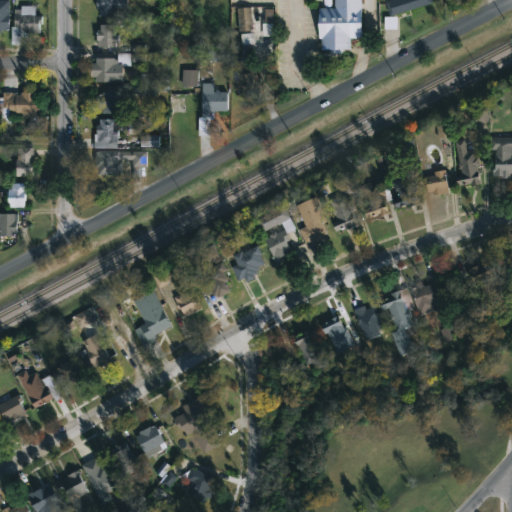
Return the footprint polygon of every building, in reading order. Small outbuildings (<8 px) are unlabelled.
[(0,29),(0,0),(8,0),(7,29),(0,29)] [(116,0),(116,2),(114,2),(114,7),(116,7),(116,16),(98,15),(98,9),(95,9),(95,0),(116,0)] [(330,0),(331,8),(334,8),(334,0),(361,0),(361,38),(350,38),(350,49),(342,49),(342,53),(330,53),(330,50),(320,50),(320,39),(319,39),(319,8),(324,8),(322,0),(330,0)] [(431,0),(432,1),(389,15),(385,0),(431,0)] [(34,6),(34,15),(41,15),(41,24),(38,24),(38,33),(26,33),(26,30),(20,30),(19,41),(10,41),(10,27),(13,27),(13,9),(20,9),(20,5),(34,6)] [(252,29),(237,30),(235,7),(250,6),(252,29)] [(114,24),(114,34),(118,34),(117,43),(114,43),(114,47),(97,47),(96,30),(99,30),(99,24),(114,24)] [(240,34),(241,44),(253,43),(252,33),(240,34)] [(130,58),(130,66),(121,65),(121,81),(94,80),(94,75),(89,75),(90,62),(94,62),(95,57),(111,57),(116,60),(116,52),(130,52),(130,58)] [(251,58),(251,61),(253,61),(256,78),(259,77),(261,91),(238,95),(235,80),(233,80),(232,73),(235,72),(233,62),(242,61),(241,55),(250,53),(251,58)] [(182,70),(181,86),(197,86),(197,70),(182,70)] [(213,83),(213,91),(227,92),(226,111),(213,111),(213,119),(209,119),(209,135),(197,135),(197,117),(200,117),(201,82),(213,83)] [(117,92),(116,114),(101,114),(101,109),(95,108),(95,95),(97,94),(101,94),(101,92),(117,92)] [(36,93),(37,115),(9,115),(9,124),(0,124),(0,97),(2,97),(2,93),(15,93),(15,95),(20,95),(20,93),(36,93)] [(140,121),(139,134),(128,134),(128,131),(117,130),(116,148),(93,148),(93,134),(95,134),(95,125),(98,125),(99,119),(129,119),(129,121),(140,121)] [(140,134),(140,146),(158,147),(159,134),(140,134)] [(511,173),(510,173),(510,178),(500,178),(500,175),(492,175),(493,166),(496,166),(496,157),(490,157),(490,136),(511,136),(511,173)] [(464,139),(466,152),(474,150),(481,184),(471,186),(471,183),(458,185),(456,178),(461,177),(454,141),(464,139)] [(32,154),(32,176),(15,176),(15,166),(13,166),(13,159),(16,159),(16,148),(32,148),(32,154)] [(146,151),(146,167),(140,167),(140,182),(132,182),(131,160),(118,160),(118,161),(122,161),(122,175),(96,175),(96,151),(146,151)] [(444,169),(449,192),(434,196),(433,191),(427,193),(424,177),(434,175),(433,172),(444,169)] [(346,196),(347,199),(349,199),(357,225),(335,231),(332,225),(338,223),(328,200),(330,199),(329,196),(335,194),(336,197),(344,195),(341,187),(344,186),(340,173),(349,170),(354,184),(352,184),(355,192),(346,196)] [(407,171),(418,204),(410,207),(408,203),(396,208),(393,200),(398,199),(393,186),(394,186),(391,177),(407,171)] [(381,181),(382,187),(388,185),(392,200),(385,202),(389,214),(367,221),(363,210),(366,209),(360,187),(381,181)] [(24,184),(23,207),(7,206),(7,196),(4,196),(4,191),(7,191),(7,189),(10,189),(11,184),(24,184)] [(324,239),(313,245),(311,241),(305,244),(298,229),(304,226),(300,217),(307,214),(305,210),(319,204),(326,221),(322,223),(327,233),(324,234),(326,239),(324,239)] [(283,205),(295,228),(286,233),(289,240),(286,242),(290,250),(287,252),(288,253),(284,255),(285,258),(282,260),(283,262),(276,266),(263,240),(269,237),(268,235),(275,232),(275,233),(279,231),(276,225),(260,233),(254,221),(283,205)] [(16,221),(15,236),(0,236),(0,213),(13,214),(13,221),(16,221)] [(257,245),(262,254),(259,255),(263,263),(257,267),(258,269),(255,271),(256,273),(253,275),(254,278),(245,283),(243,278),(237,281),(230,267),(236,263),(232,255),(241,251),(242,253),(257,245)] [(222,261),(226,270),(223,272),(228,281),(225,282),(230,292),(218,298),(216,296),(214,297),(212,293),(205,296),(198,282),(204,279),(199,270),(208,265),(209,268),(222,261)] [(479,262),(483,272),(494,266),(504,288),(482,299),(467,268),(479,262)] [(157,287),(168,284),(164,272),(153,276),(157,287)] [(421,282),(423,287),(429,285),(437,309),(418,315),(409,289),(416,287),(415,284),(421,282)] [(413,305),(407,308),(411,316),(408,317),(414,334),(408,337),(413,350),(399,355),(389,331),(395,329),(388,314),(389,314),(387,307),(381,309),(378,300),(390,295),(389,293),(405,287),(413,305)] [(191,289),(201,310),(186,317),(185,314),(183,315),(173,297),(191,289)] [(144,346),(142,346),(133,330),(145,323),(133,302),(152,290),(172,325),(154,336),(155,339),(144,346)] [(364,305),(366,310),(371,307),(374,314),(376,313),(383,328),(377,331),(380,336),(367,341),(354,310),(364,305)] [(91,322),(85,310),(73,316),(79,327),(91,322)] [(353,344),(334,354),(319,323),(338,313),(353,344)] [(453,325),(440,329),(443,342),(457,337),(453,325)] [(322,352),(306,360),(293,336),(311,326),(316,335),(314,336),(322,352)] [(96,332),(111,361),(103,365),(101,362),(86,369),(77,351),(84,348),(85,350),(86,350),(81,340),(96,332)] [(82,376),(74,381),(72,377),(57,385),(50,372),(57,368),(55,366),(72,357),(82,376)] [(24,369),(27,375),(34,371),(45,390),(48,388),(52,397),(34,407),(15,374),(24,369)] [(19,402),(26,415),(11,424),(9,420),(5,422),(1,414),(0,415),(0,401),(17,393),(22,401),(19,402)] [(200,394),(214,414),(203,422),(217,443),(204,452),(190,431),(186,434),(181,428),(179,429),(171,418),(184,409),(182,405),(200,394)] [(154,424),(160,432),(159,433),(166,446),(165,452),(153,458),(151,454),(146,457),(134,436),(139,433),(137,431),(154,424)] [(138,467),(123,475),(109,450),(124,442),(138,467)] [(99,505),(111,500),(108,490),(113,488),(101,456),(83,463),(99,505)] [(211,493),(209,498),(205,497),(203,502),(185,496),(190,481),(185,479),(190,467),(213,475),(208,489),(211,490),(211,493)] [(87,492),(79,496),(84,507),(75,511),(64,492),(60,494),(54,482),(75,470),(87,492)] [(50,485),(61,505),(55,509),(56,511),(54,511),(42,511),(41,510),(37,511),(35,511),(26,494),(44,486),(45,488),(50,485)] [(21,498),(28,511),(1,511),(0,510),(7,506),(8,508),(13,506),(12,504),(21,498)]
